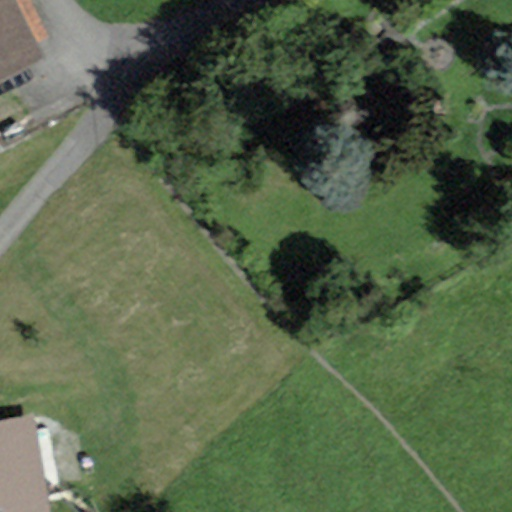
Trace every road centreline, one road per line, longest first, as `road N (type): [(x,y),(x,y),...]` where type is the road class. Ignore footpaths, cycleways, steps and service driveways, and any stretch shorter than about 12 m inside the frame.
road 1 (residential): [(0,267),(126,132),(112,74)]
road 2 (residential): [(112,74),(247,0)]
